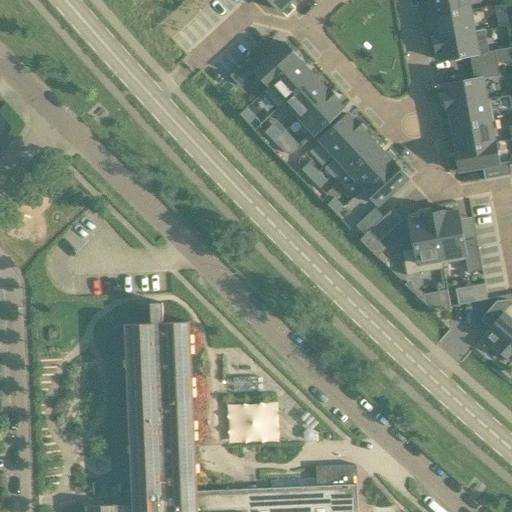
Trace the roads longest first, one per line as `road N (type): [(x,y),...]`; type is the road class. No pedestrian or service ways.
road 1 (tertiary): [(511,445),(385,335),(60,0)]
road 2 (residential): [(460,511),(60,126)]
road 3 (residential): [(19,511),(14,305),(0,259)]
road 4 (residential): [(438,177),(301,26),(331,0)]
road 5 (residential): [(399,0),(438,177)]
